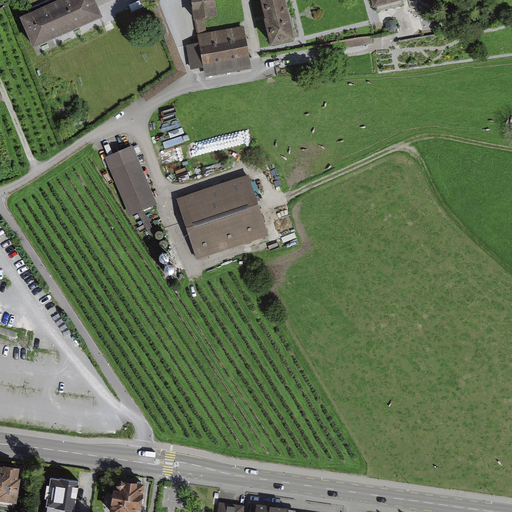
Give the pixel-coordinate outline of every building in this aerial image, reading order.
[(92,0),(68,0),(22,19),(35,50),(102,22),(92,0)] [(215,0),(190,0),(194,24),(197,23),(200,45),(190,46),(194,71),(204,69),(205,77),(251,70),(246,29),(207,34),(205,22),(218,20),(215,0)] [(260,0),(274,50),(298,44),(287,0),(368,0),(373,14),(407,6),(405,0),(260,0)] [(177,72),(142,97),(147,104),(187,76),(159,3),(152,5),(177,72)] [(166,149),(168,161),(210,155),(209,143),(166,149)] [(133,144),(105,155),(130,214),(158,202),(133,144)] [(197,258),(269,234),(249,173),(177,197),(197,258)] [(0,501),(17,504),(23,471),(0,466),(0,501)] [(74,511),(80,485),(52,480),(46,511),(74,511)] [(143,511),(147,487),(117,482),(112,511),(143,511)] [(256,511),(295,511),(296,510),(289,509),(289,507),(258,502),(256,511)] [(244,511),(246,506),(221,503),(220,511),(244,511)]
